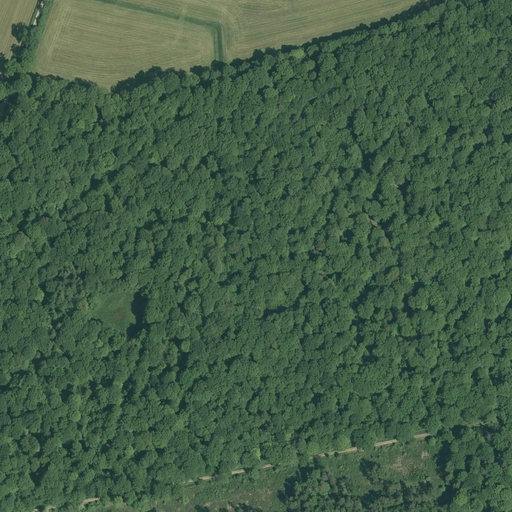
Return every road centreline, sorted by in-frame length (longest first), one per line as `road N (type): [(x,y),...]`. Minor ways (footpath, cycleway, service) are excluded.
road 1 (track): [(21,511),(511,414)]
road 2 (track): [(422,432),(320,57)]
road 3 (track): [(0,96),(112,110),(320,57)]
road 4 (track): [(320,57),(394,39),(491,0)]
